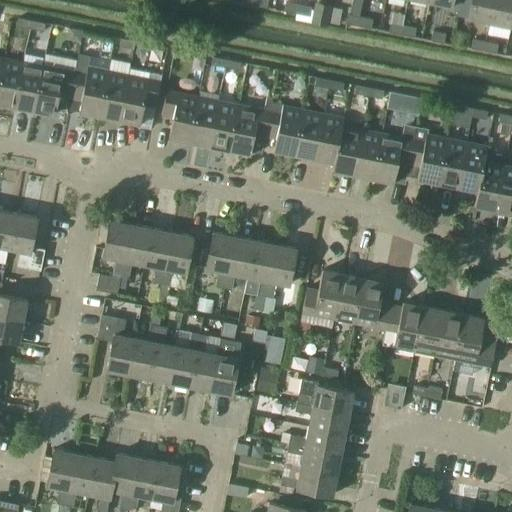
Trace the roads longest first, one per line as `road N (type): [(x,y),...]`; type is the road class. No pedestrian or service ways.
road 1 (residential): [(210,511),(220,460),(209,438),(52,404),(91,186)]
road 2 (residential): [(511,267),(338,204),(145,174),(107,175),(91,186)]
road 3 (residential): [(365,511),(382,426),(511,453)]
